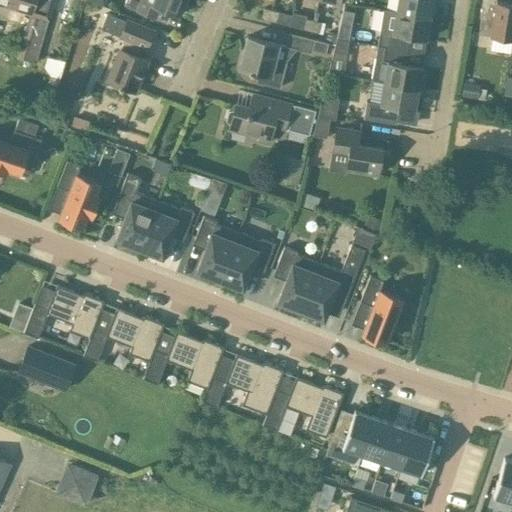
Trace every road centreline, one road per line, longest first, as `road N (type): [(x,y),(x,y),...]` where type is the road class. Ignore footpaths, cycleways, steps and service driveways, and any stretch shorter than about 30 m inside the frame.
road 1 (residential): [(0,222),(469,399)]
road 2 (residential): [(430,177),(463,0)]
